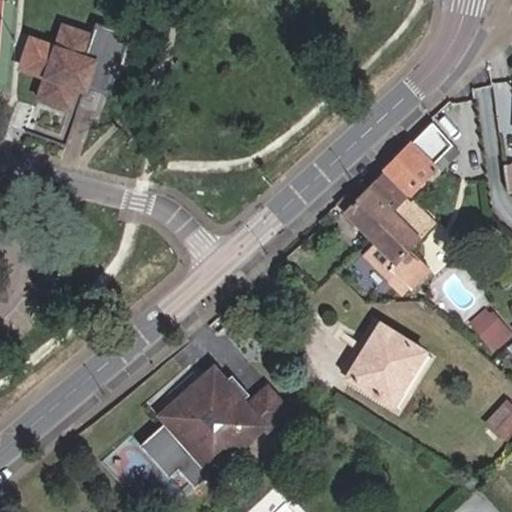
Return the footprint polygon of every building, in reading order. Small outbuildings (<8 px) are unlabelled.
[(110,88),(131,27),(96,16),(92,28),(63,19),(56,41),(31,33),(21,62),(46,70),(38,92),(69,102),(77,81),(84,83),(86,84),(87,81),(110,88)] [(432,167),(454,145),(434,123),(383,173),(407,196),(435,170),(432,167)] [(507,193),(511,192),(511,164),(502,166),(507,193)] [(368,187),(362,180),(337,204),(368,236),(406,197),(407,196),(383,173),(368,187)] [(433,224),(406,197),(368,236),(372,240),(374,243),(364,255),(391,278),(394,275),(409,289),(428,270),(408,250),(433,224)] [(492,348),(508,335),(488,312),(472,325),(492,348)] [(371,321),(341,370),(350,375),(380,326),(371,321)] [(423,352),(380,326),(350,375),(393,401),(423,352)] [(431,358),(423,352),(393,401),(401,406),(431,358)] [(167,423),(140,447),(169,479),(178,471),(195,489),(264,426),(268,430),(288,411),(267,387),(247,406),(213,368),(197,383),(203,390),(167,423)] [(197,383),(161,416),(167,423),(203,390),(197,383)] [(511,429),(511,409),(505,403),(488,422),(504,438),(511,429)] [(186,498),(195,489),(178,471),(169,479),(186,498)]
